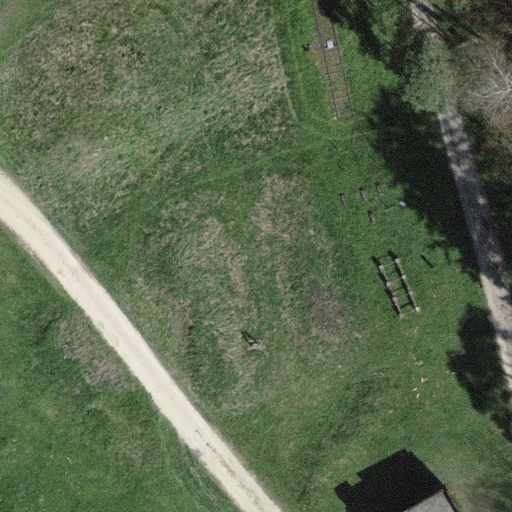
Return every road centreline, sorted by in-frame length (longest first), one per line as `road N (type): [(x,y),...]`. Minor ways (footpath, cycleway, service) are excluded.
road 1 (track): [(260,511),(202,454),(42,231),(0,201)]
road 2 (track): [(423,0),(511,327)]
